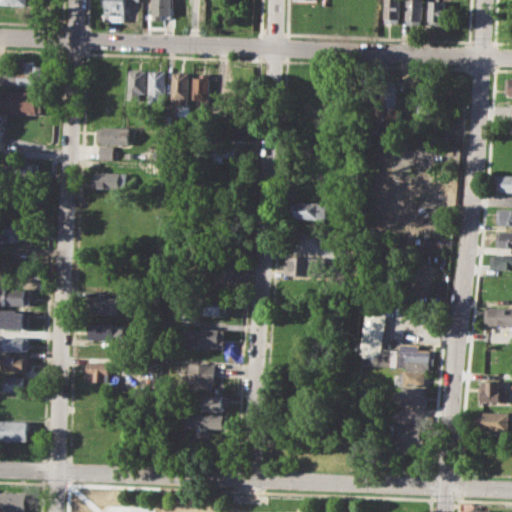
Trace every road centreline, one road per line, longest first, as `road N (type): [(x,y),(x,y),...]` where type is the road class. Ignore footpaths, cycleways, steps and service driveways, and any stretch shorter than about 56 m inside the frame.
road 1 (residential): [(483,0),(443,511)]
road 2 (residential): [(0,35),(511,57)]
road 3 (residential): [(76,0),(55,511)]
road 4 (residential): [(0,469),(511,489)]
road 5 (residential): [(274,0),(252,479)]
